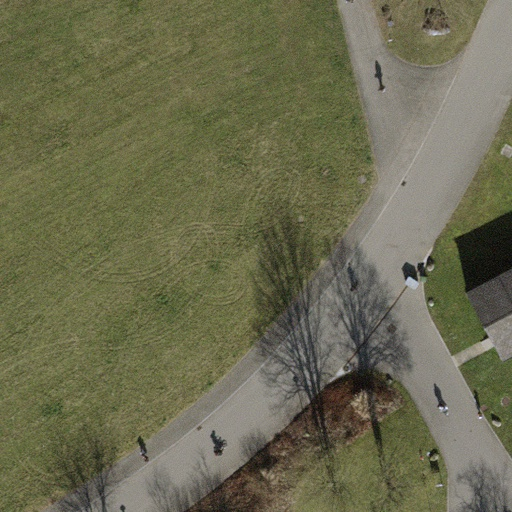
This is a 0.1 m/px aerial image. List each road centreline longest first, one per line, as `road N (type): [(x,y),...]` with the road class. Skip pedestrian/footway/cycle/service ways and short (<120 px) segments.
road 1 (unclassified): [(115,511),(172,480),(292,372),(432,206),(511,31)]
road 2 (track): [(432,206),(353,0)]
